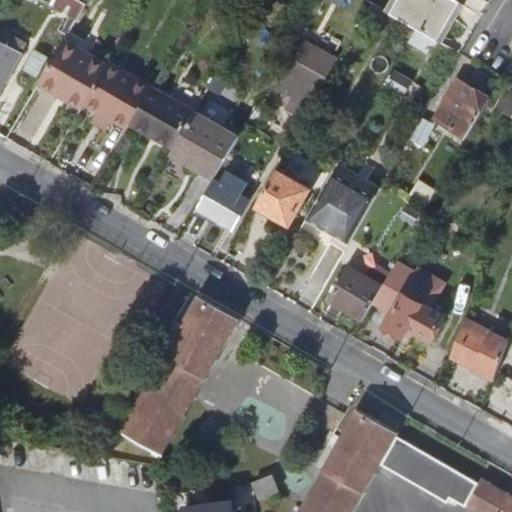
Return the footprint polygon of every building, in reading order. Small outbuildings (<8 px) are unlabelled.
[(76,4),(69,0),(62,0),(60,4),(72,12),(76,4)] [(394,0),(389,11),(414,26),(436,38),(456,0),(394,0)] [(366,11),(409,35),(414,26),(389,11),(371,2),(366,11)] [(26,36),(8,26),(2,37),(0,35),(0,85),(22,48),(20,47),(26,36)] [(436,38),(414,26),(409,35),(431,47),(436,38)] [(338,61),(302,40),(273,89),(309,110),(338,61)] [(37,84),(57,95),(60,89),(83,103),(105,65),(62,41),(37,84)] [(83,103),(128,128),(132,121),(151,87),(153,85),(109,59),(105,65),(83,103)] [(435,118),(469,136),(491,97),(457,79),(435,118)] [(132,121),(175,146),(195,112),(151,87),(132,121)] [(57,95),(80,109),(83,103),(60,89),(57,95)] [(238,135),(195,112),(175,146),(171,154),(213,179),(238,135)] [(308,187),(277,169),(257,204),(288,222),(308,187)] [(223,184),(213,179),(198,206),(232,225),(247,199),(238,193),(245,181),(230,171),(223,184)] [(332,171),(305,219),(325,230),(327,227),(336,232),(334,235),(349,244),(376,196),(332,171)] [(327,227),(325,230),(334,235),(336,232),(327,227)] [(332,301),(365,319),(374,304),(392,272),(375,262),(368,275),(352,266),(332,301)] [(392,272),(374,304),(393,315),(385,327),(403,338),(409,327),(430,339),(443,317),(434,312),(449,285),(418,268),(415,273),(397,263),(392,272)] [(214,304),(192,291),(177,317),(183,321),(121,428),(123,429),(116,442),(142,458),(149,445),(163,453),(240,318),(214,304)] [(452,356),(496,375),(510,337),(465,318),(452,356)] [(353,511),(383,461),(449,500),(451,497),(467,507),(468,507),(476,511),(511,511),(511,495),(482,479),(478,484),(397,437),(400,433),(351,405),(347,412),(336,431),(341,434),(296,511),(353,511)] [(269,470),(254,484),(266,496),(280,482),(269,470)] [(235,511),(233,500),(187,507),(187,511),(235,511)]
